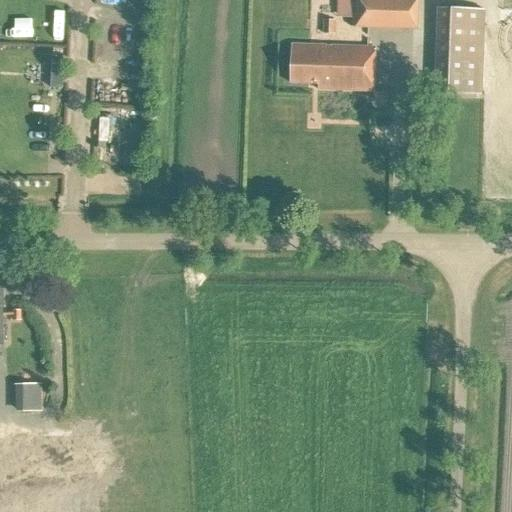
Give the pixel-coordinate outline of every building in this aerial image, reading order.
[(351,0),(350,27),(418,30),(418,0),(351,0)] [(435,95),(481,96),(484,11),(438,9),(435,95)] [(324,20),(323,34),(335,35),(336,20),(324,20)] [(375,49),(291,46),(290,84),(318,85),(318,91),(373,93),(375,49)] [(63,89),(64,64),(51,63),(50,89),(63,89)] [(12,311),(13,322),(22,321),(21,310),(12,311)] [(23,407),(50,408),(50,380),(23,380),(23,407)]
